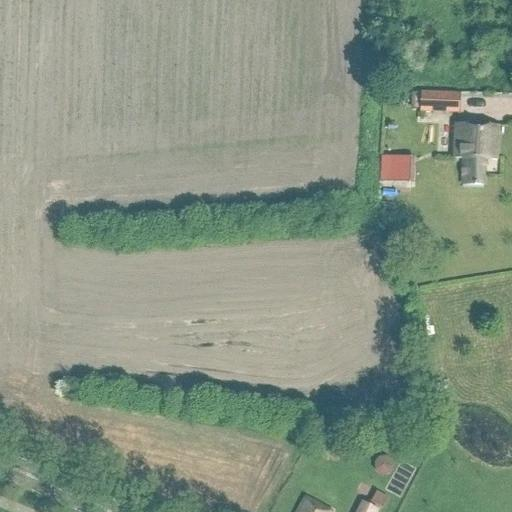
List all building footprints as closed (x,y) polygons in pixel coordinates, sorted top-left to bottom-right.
[(419,114),(457,115),(457,97),(420,94),(419,114)] [(455,127),(453,161),(465,162),(464,186),(482,187),(484,163),(496,164),(498,130),(455,127)] [(413,159),(391,158),(390,183),(412,184),(413,159)] [(371,489),(366,500),(379,505),(383,493),(371,489)] [(328,511),(304,499),(297,511),(328,511)]
